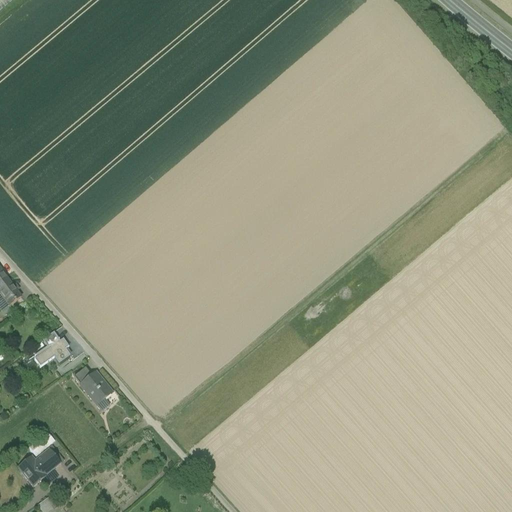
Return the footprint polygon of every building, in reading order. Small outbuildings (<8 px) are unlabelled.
[(0,0),(0,12),(14,0),(0,0)] [(0,291),(9,284),(0,271),(0,291)] [(9,284),(0,291),(0,296),(9,309),(21,300),(9,284)] [(54,335),(42,343),(47,350),(58,342),(54,335)] [(47,350),(34,359),(35,360),(36,359),(37,360),(34,362),(40,370),(54,360),(58,367),(70,359),(65,352),(69,350),(63,342),(60,344),(59,342),(59,341),(58,342),(47,350)] [(86,370),(74,380),(81,388),(93,378),(86,370)] [(118,403),(96,376),(93,378),(81,388),(103,415),(118,403)] [(28,447),(35,457),(54,442),(47,433),(28,447)] [(49,451),(35,462),(47,476),(61,465),(49,451)] [(35,462),(33,458),(19,469),(34,489),(48,478),(47,476),(35,462)] [(51,498),(39,506),(42,511),(50,511),(58,507),(51,498)]
